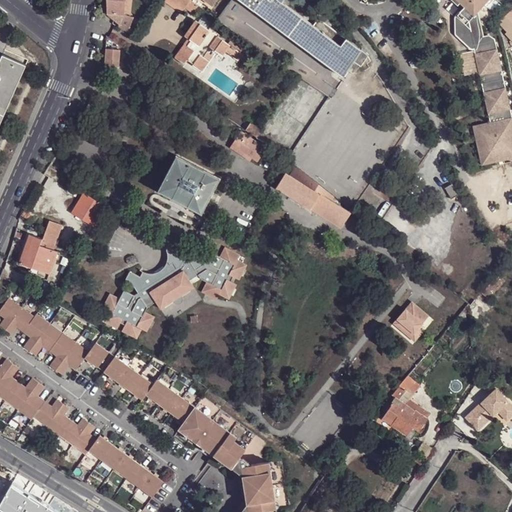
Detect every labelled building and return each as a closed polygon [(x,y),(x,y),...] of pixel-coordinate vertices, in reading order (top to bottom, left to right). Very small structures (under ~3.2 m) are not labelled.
[(106,0),(107,12),(123,14),(124,0),(106,0)] [(183,12),(165,0),(164,0),(164,1),(182,13),(183,12)] [(165,0),(183,12),(186,8),(186,7),(194,13),(199,6),(197,5),(189,0),(165,0)] [(360,49),(317,18),(312,24),(280,1),(280,0),(239,0),(343,77),(348,70),(360,49)] [(511,117),(511,116),(495,40),(495,38),(489,35),(483,36),(481,26),(502,3),(498,0),(455,0),(464,7),(459,13),(457,15),(456,15),(456,16),(455,16),(455,17),(455,32),(455,33),(456,33),(456,34),(457,35),(470,48),(471,48),(472,48),(473,48),(490,122),(511,117)] [(511,9),(498,22),(507,32),(506,34),(511,40),(511,9)] [(118,24),(118,27),(127,32),(129,27),(133,18),(125,15),(123,14),(107,12),(107,14),(118,24)] [(188,39),(175,58),(200,76),(214,58),(213,57),(216,52),(223,57),(226,53),(238,62),(243,56),(218,37),(219,36),(210,29),(209,30),(196,21),(184,36),(188,39)] [(129,27),(127,32),(134,37),(137,32),(129,27)] [(119,67),(120,49),(105,48),(104,65),(119,67)] [(360,49),(348,70),(354,75),(360,66),(361,66),(369,55),(360,49)] [(2,53),(0,58),(0,112),(4,114),(26,64),(2,53)] [(511,117),(490,122),(473,126),(482,165),(511,158),(511,117)] [(246,131),(257,139),(262,131),(250,124),(246,131)] [(266,149),(241,131),(232,144),(251,157),(258,162),(266,149)] [(251,157),(232,144),(231,146),(250,159),(251,157)] [(220,179),(176,157),(158,192),(171,199),(188,208),(201,214),(220,179)] [(276,187),(276,188),(340,228),(350,212),(332,201),(335,197),(292,163),(288,159),(282,169),(278,166),(268,183),(276,187)] [(102,194),(107,186),(103,184),(98,192),(102,194)] [(452,184),(445,188),(452,198),(458,195),(452,184)] [(83,193),(71,213),(93,227),(105,206),(83,193)] [(28,218),(32,211),(25,207),(21,212),(21,214),(28,218)] [(42,239),(29,235),(18,263),(49,274),(57,251),(52,250),(61,225),(49,220),(42,239)] [(147,307),(156,302),(161,309),(173,301),(174,302),(175,303),(176,304),(177,304),(179,304),(180,304),(181,303),(182,302),(183,301),(183,300),(183,299),(183,298),(182,296),(181,295),(194,287),(190,280),(198,275),(201,279),(207,282),(202,292),(217,299),(219,294),(229,299),(237,284),(231,281),(228,280),(230,276),(233,277),(239,280),(247,265),(237,260),(240,255),(225,247),(220,257),(212,252),(208,260),(195,254),(193,258),(187,255),(188,252),(169,243),(166,249),(166,251),(167,253),(167,255),(167,257),(167,259),(167,261),(166,263),(165,265),(164,267),(163,265),(154,272),(155,273),(153,273),(151,273),(149,273),(146,273),(144,272),(143,271),(140,276),(130,271),(124,282),(134,287),(138,293),(134,295),(124,290),(120,298),(110,293),(102,308),(107,310),(102,320),(117,328),(120,322),(122,319),(126,322),(125,324),(122,330),(137,338),(142,328),(147,331),(154,316),(145,311),(147,307)] [(489,284),(495,290),(504,280),(497,274),(489,284)] [(489,284),(481,293),(488,298),(495,290),(489,284)] [(0,326),(5,330),(22,307),(9,297),(0,309),(0,311),(4,314),(5,317),(0,323),(0,326)] [(477,299),(470,306),(476,311),(482,304),(477,299)] [(412,301),(406,309),(409,311),(415,304),(412,301)] [(429,316),(415,304),(409,311),(423,323),(429,316)] [(22,307),(5,330),(11,334),(16,327),(17,326),(20,326),(25,329),(35,316),(22,307)] [(406,309),(394,323),(403,331),(407,327),(414,334),(419,328),(423,323),(409,311),(406,309)] [(29,351),(50,322),(37,313),(35,316),(25,329),(24,331),(29,334),(30,337),(23,346),(29,351)] [(50,322),(29,351),(35,355),(42,346),(46,346),(50,350),(64,332),(50,322)] [(452,324),(447,329),(451,332),(455,327),(452,324)] [(414,334),(407,327),(403,331),(414,340),(422,331),(419,328),(414,334)] [(64,332),(50,350),(55,353),(56,357),(49,365),(56,370),(77,341),(64,332)] [(77,341),(56,370),(62,374),(68,365),(72,365),(76,368),(84,358),(89,351),(77,341)] [(97,368),(109,351),(96,341),(89,351),(84,358),(97,368)] [(103,372),(115,355),(109,351),(97,368),(103,372)] [(145,394),(153,383),(115,355),(103,372),(141,400),(145,394)] [(0,380),(12,363),(6,359),(0,367),(0,380)] [(0,396),(6,401),(18,384),(13,381),(12,377),(18,368),(12,363),(0,380),(0,396)] [(409,375),(400,384),(409,391),(417,382),(409,375)] [(19,410),(39,383),(32,378),(26,388),(22,387),(18,384),(6,401),(19,410)] [(145,394),(184,423),(195,406),(157,378),(153,383),(145,394)] [(190,387),(194,382),(189,378),(186,383),(190,387)] [(34,416),(43,404),(44,403),(39,400),(38,396),(45,387),(39,383),(19,410),(32,420),(34,416)] [(400,384),(392,394),(396,397),(398,398),(394,402),(393,401),(383,416),(392,423),(407,434),(413,426),(417,428),(419,430),(427,419),(426,419),(406,404),(410,400),(414,394),(409,391),(400,384)] [(511,414),(511,407),(495,389),(464,417),(476,430),(496,412),(505,421),(511,414)] [(47,426),(63,404),(57,399),(52,407),(48,407),(43,404),(34,416),(47,426)] [(430,414),(410,400),(406,404),(426,419),(430,414)] [(59,435),(69,423),(64,419),(63,416),(69,408),(63,404),(47,426),(59,435)] [(184,423),(179,428),(191,437),(196,430),(199,432),(201,429),(207,434),(205,436),(208,438),(203,445),(214,454),(232,467),(240,455),(245,447),(234,440),(236,436),(224,427),(222,430),(217,426),(219,423),(206,414),(205,417),(200,414),(202,411),(195,406),(184,423)] [(72,444),(88,422),(82,418),(77,426),(73,426),(69,423),(59,435),(72,444)] [(89,450),(95,442),(90,438),(89,435),(95,427),(88,422),(72,444),(85,454),(89,450)] [(413,426),(407,434),(411,436),(417,428),(413,426)] [(207,434),(201,429),(199,432),(196,430),(191,437),(203,445),(208,438),(205,436),(207,434)] [(89,450),(152,497),(163,481),(100,435),(96,440),(95,442),(89,450)] [(47,447),(40,443),(37,449),(44,453),(47,447)] [(214,454),(203,445),(200,450),(211,458),(214,454)] [(251,463),(240,455),(232,467),(243,474),(251,463)] [(417,462),(423,465),(427,458),(422,455),(417,462)] [(268,460),(251,463),(243,474),(247,501),(247,502),(258,509),(259,510),(276,507),(268,460)] [(52,511),(10,487),(0,505),(0,510),(2,511),(52,511)] [(247,502),(247,501),(238,511),(256,511),(257,511),(256,511),(258,509),(247,502)]
